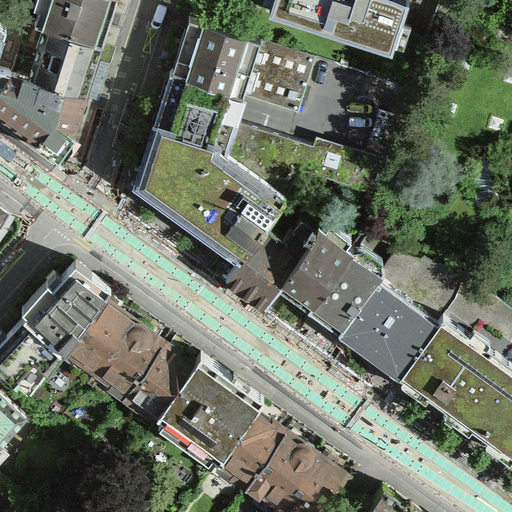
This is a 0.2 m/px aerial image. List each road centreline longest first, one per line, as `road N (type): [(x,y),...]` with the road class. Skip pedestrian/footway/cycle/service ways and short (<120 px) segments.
road 1 (tertiary): [(72,208),(491,511)]
road 2 (residential): [(153,0),(98,172),(72,208)]
